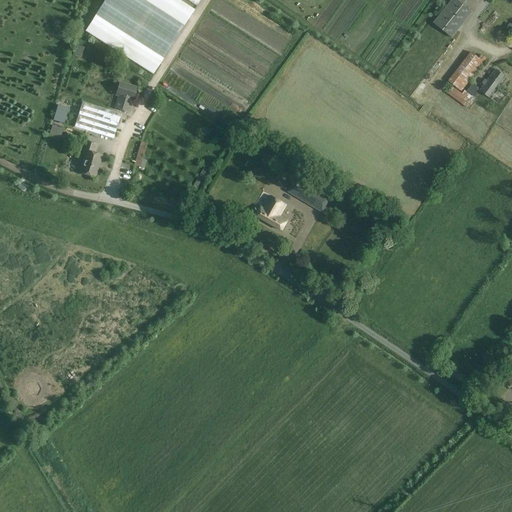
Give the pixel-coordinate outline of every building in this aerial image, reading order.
[(179,0),(104,0),(84,31),(153,74),(194,9),(179,0)] [(453,38),(473,13),(463,5),(456,0),(452,0),(434,23),(453,38)] [(509,39),(511,33),(511,24),(510,23),(503,35),(509,39)] [(77,50),(79,42),(73,40),(71,49),(77,50)] [(93,48),(91,53),(99,56),(101,51),(93,48)] [(471,52),(448,81),(462,91),(487,58),(482,54),(479,58),(471,52)] [(158,78),(196,96),(201,84),(164,67),(158,78)] [(131,69),(128,76),(138,79),(141,72),(131,69)] [(482,83),(485,85),(480,91),(488,97),(505,76),(496,69),(488,80),(485,79),(482,83)] [(120,83),(116,95),(119,96),(115,109),(125,112),(129,99),(132,100),(136,87),(120,83)] [(466,91),(473,96),(478,89),(477,88),(478,86),(473,83),(466,91)] [(447,93),(468,108),(475,99),(474,99),(475,98),(465,90),(462,94),(452,86),(447,93)] [(113,139),(121,114),(82,102),(74,127),(113,139)] [(81,158),(84,159),(79,173),(94,178),(101,155),(94,153),(97,144),(86,141),(81,158)] [(135,160),(140,145),(135,143),(129,158),(135,160)] [(330,198),(332,195),(313,183),(311,187),(297,178),(288,192),(322,213),(331,199),(330,198)] [(256,216),(282,231),(288,221),(280,216),(286,205),(271,196),(264,209),(261,207),(256,216)] [(243,217),(250,221),(253,215),(246,211),(243,217)] [(501,373),(505,368),(498,362),(494,368),(501,373)]
